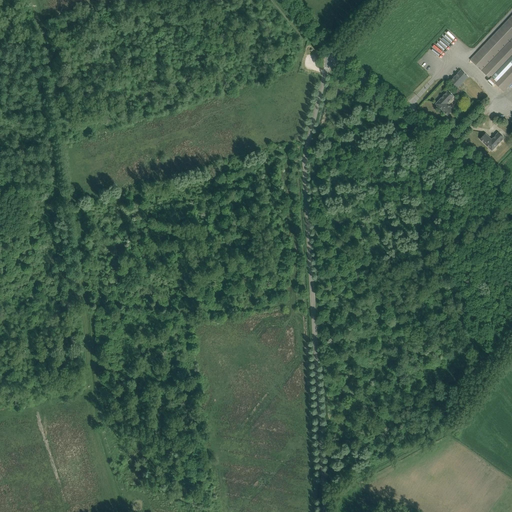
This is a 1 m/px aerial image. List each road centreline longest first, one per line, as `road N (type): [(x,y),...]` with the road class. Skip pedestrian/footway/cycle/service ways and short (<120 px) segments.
road 1 (unclassified): [(325,511),(304,162),(332,55)]
road 2 (track): [(324,493),(447,428),(511,342)]
road 3 (tertiary): [(511,184),(332,55)]
